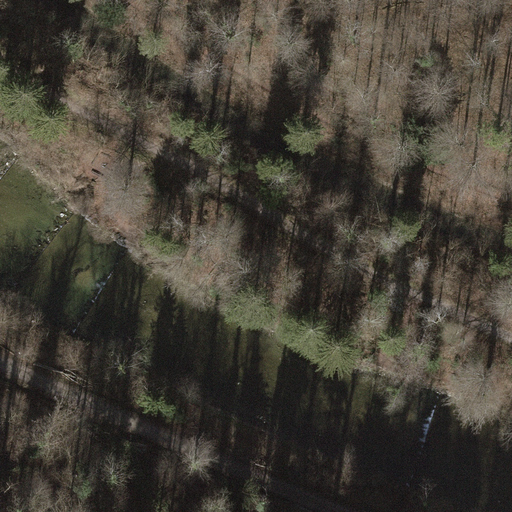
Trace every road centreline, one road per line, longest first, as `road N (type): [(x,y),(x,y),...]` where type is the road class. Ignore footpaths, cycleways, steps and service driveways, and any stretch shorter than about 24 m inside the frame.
road 1 (track): [(511,338),(321,246),(44,89),(0,55)]
road 2 (track): [(340,511),(0,362)]
